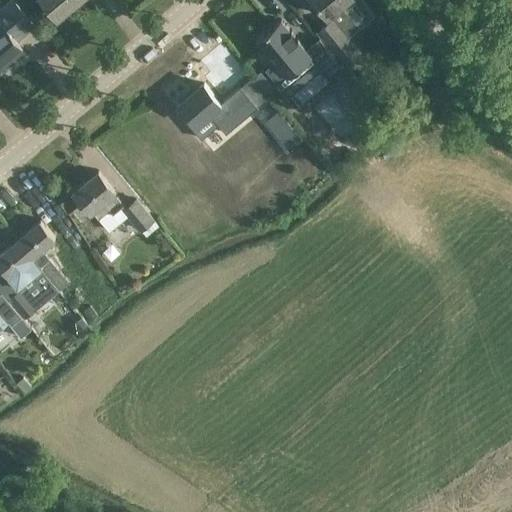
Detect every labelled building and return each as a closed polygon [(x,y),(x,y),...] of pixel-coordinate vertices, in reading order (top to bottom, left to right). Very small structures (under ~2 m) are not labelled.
[(33,23),(13,0),(9,0),(0,8),(0,66),(23,47),(14,36),(19,31),(21,33),(33,23)] [(43,0),(57,17),(77,0),(43,0)] [(313,0),(331,21),(318,32),(347,65),(362,53),(349,36),(375,14),(362,0),(313,0)] [(282,19),(257,40),(275,62),(266,69),(279,84),(297,69),(301,74),(315,62),(329,79),(344,67),(320,38),(306,49),(303,44),(282,19)] [(261,70),(254,76),(268,93),(275,87),(261,70)] [(189,90),(178,99),(181,102),(180,104),(185,110),(181,113),(202,138),(218,124),(226,133),(258,107),(241,86),(221,102),(204,83),(192,93),(189,90)] [(376,83),(366,91),(377,103),(387,94),(376,83)] [(278,110),(267,120),(290,148),(302,138),(278,110)] [(332,178),(319,161),(292,183),(301,195),(313,186),(316,190),(332,178)] [(116,190),(99,170),(74,191),(109,232),(127,216),(140,232),(154,220),(136,198),(125,206),(113,192),(116,190)] [(41,219),(18,239),(59,288),(69,280),(42,249),(56,237),(41,219)] [(50,296),(59,288),(18,239),(0,253),(0,264),(18,285),(27,278),(38,291),(43,287),(50,296)] [(36,307),(21,289),(9,299),(23,315),(24,317),(36,307)] [(0,329),(8,322),(11,325),(23,315),(9,299),(2,290),(0,291),(0,329)] [(90,306),(83,311),(90,320),(97,315),(90,306)] [(24,377),(18,383),(25,391),(31,385),(24,377)]
